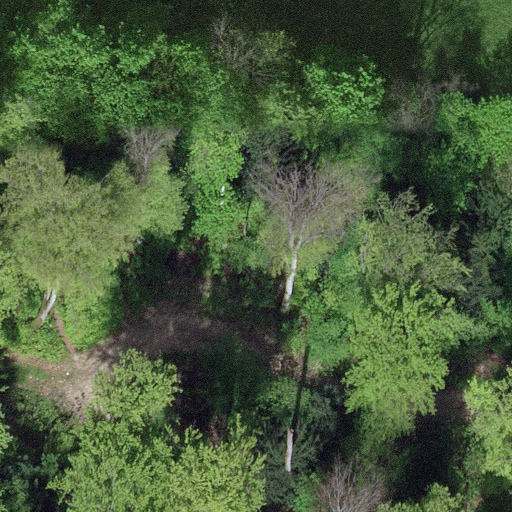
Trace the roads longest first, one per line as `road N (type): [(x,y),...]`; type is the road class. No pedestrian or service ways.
road 1 (track): [(94,414),(105,370),(127,344),(162,330),(205,330),(329,393),(511,411)]
road 2 (track): [(94,414),(109,445),(240,511)]
